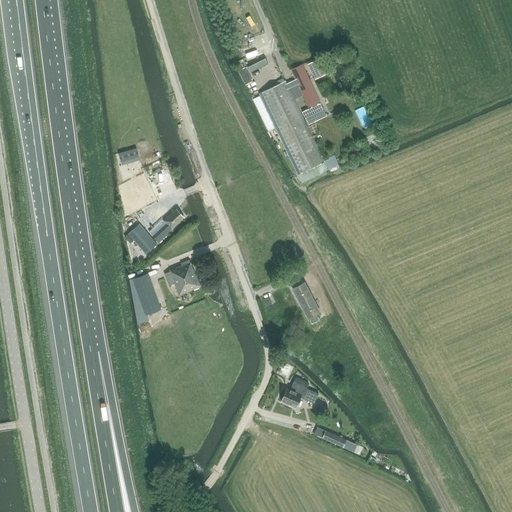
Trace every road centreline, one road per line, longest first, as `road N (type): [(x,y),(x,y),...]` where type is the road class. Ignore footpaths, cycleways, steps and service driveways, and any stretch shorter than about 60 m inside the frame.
road 1 (motorway): [(14,0),(91,511)]
road 2 (unclassified): [(217,470),(267,376),(269,355),(148,0)]
road 3 (motorway): [(86,321),(42,0)]
road 4 (tertiary): [(40,511),(0,251)]
road 5 (motorway): [(135,511),(86,321)]
road 6 (motorway): [(116,511),(86,321)]
